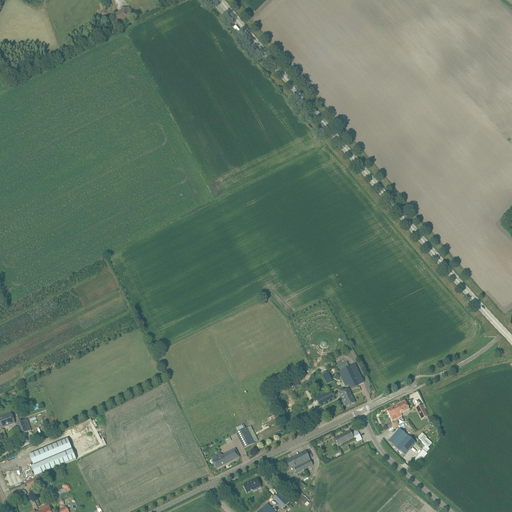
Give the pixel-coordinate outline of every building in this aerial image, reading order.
[(111,15),(117,27),(123,24),(124,24),(132,20),(126,8),(111,15)] [(351,389),(358,385),(364,382),(355,364),(338,372),(346,387),(349,385),(351,389)] [(338,391),(342,400),(351,395),(348,389),(344,391),(343,389),(338,391)] [(319,405),(334,397),(331,390),(316,398),(319,405)] [(351,395),(342,400),(344,403),(346,407),(355,403),(353,399),(351,395)] [(398,409),(401,416),(400,413),(408,409),(405,401),(397,405),(399,409),(398,409)] [(424,404),(416,408),(421,419),(427,417),(424,410),(426,409),(424,404)] [(387,410),(392,420),(401,416),(398,409),(399,409),(397,405),(387,410)] [(0,416),(0,421),(3,428),(15,423),(11,412),(0,416)] [(23,420),(16,423),(21,434),(27,432),(23,420)] [(255,443),(247,428),(246,429),(243,424),(236,428),(238,432),(236,434),(244,449),(255,443)] [(392,437),(388,441),(401,452),(405,456),(416,443),(410,439),(407,436),(399,429),(392,437)] [(353,433),(358,442),(362,440),(357,430),(353,433)] [(335,439),(337,443),(338,445),(353,438),(350,431),(335,439)] [(422,433),(418,437),(423,442),(422,442),(426,446),(423,449),(427,453),(430,449),(428,448),(432,443),(426,438),(427,437),(422,433)] [(76,460),(67,439),(29,455),(33,463),(30,464),(31,466),(36,477),(76,460)] [(212,461),(214,465),(216,469),(240,458),(235,449),(212,461)] [(312,457),(311,455),(309,450),(283,463),(287,470),(294,467),(297,474),(313,466),(309,458),(312,457)] [(28,488),(31,486),(45,481),(43,476),(30,481),(26,483),(28,488)] [(243,486),(247,494),(253,490),(254,491),(261,488),(257,479),(243,486)] [(300,493),(306,486),(301,482),(295,489),(300,493)] [(17,499),(23,497),(20,490),(15,493),(17,499)] [(273,499),(282,509),(290,501),(289,500),(291,499),(284,491),(282,493),(281,492),(280,493),(277,491),(273,495),(275,497),(273,499)] [(307,506),(310,503),(302,495),(299,498),(307,506)]
